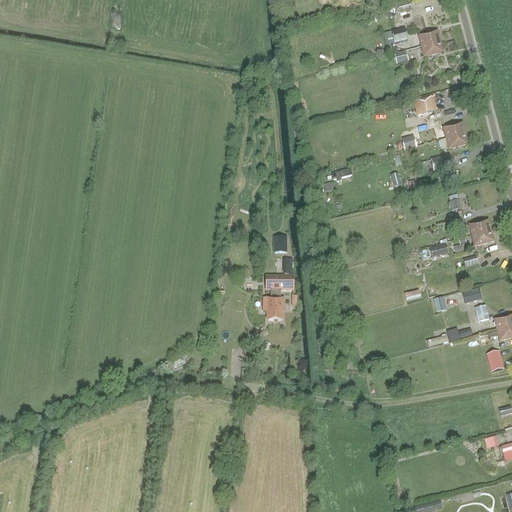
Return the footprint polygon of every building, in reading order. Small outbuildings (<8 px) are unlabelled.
[(411,10),(409,2),(397,5),(395,6),(395,9),(398,8),(399,13),(411,10)] [(407,31),(398,33),(391,34),(394,46),(401,45),(410,43),(407,31)] [(440,42),(437,32),(418,37),(420,48),(440,42)] [(443,53),(440,42),(420,48),(423,58),(443,53)] [(408,62),(406,51),(394,54),(397,65),(408,62)] [(414,102),(417,116),(436,112),(433,98),(414,102)] [(465,135),(462,124),(442,129),(445,140),(465,135)] [(467,145),(465,135),(445,140),(448,151),(467,145)] [(414,138),(402,141),(404,150),(416,147),(414,138)] [(445,169),(453,167),(450,155),(431,160),(436,180),(447,177),(445,169)] [(401,186),(398,174),(391,176),(394,188),(401,186)] [(332,183),(324,184),(325,192),(333,190),(332,183)] [(449,203),(452,212),(461,210),(458,201),(449,203)] [(461,227),(459,221),(451,223),(453,230),(461,227)] [(490,231),(488,221),(468,226),(471,237),(490,231)] [(493,242),(490,231),(471,237),(474,247),(493,242)] [(433,258),(448,254),(446,245),(430,249),(433,258)] [(454,247),(456,254),(463,252),(461,245),(454,247)] [(290,260),(290,250),(281,250),(281,260),(282,259),(282,276),(292,276),(292,260),(290,260)] [(479,264),(477,257),(463,260),(465,268),(479,264)] [(293,291),(293,278),(266,278),(266,291),(270,291),(270,300),(268,300),(267,311),(267,312),(268,312),(268,321),(281,321),(281,312),(283,312),(283,300),(281,300),(281,291),(293,291)] [(462,293),(465,303),(482,299),(479,288),(462,293)] [(419,290),(404,294),(407,302),(421,297),(419,290)] [(437,313),(445,311),(442,298),(434,300),(437,313)] [(490,319),(486,306),(475,309),(479,322),(490,319)] [(511,327),(511,315),(493,321),(496,331),(511,327)] [(511,338),(511,327),(496,331),(499,342),(511,338)] [(460,334),(463,340),(473,337),(471,331),(460,334)] [(458,332),(448,335),(451,346),(462,344),(458,332)] [(493,342),(491,334),(478,337),(479,339),(475,340),(476,345),(480,344),(480,346),(493,342)] [(448,343),(447,337),(426,342),(428,348),(448,343)] [(491,373),(503,370),(498,353),(487,356),(491,373)] [(374,359),(370,356),(366,361),(370,365),(374,359)] [(511,414),(511,411),(511,407),(499,410),(501,417),(511,414)] [(487,450),(499,446),(496,436),(484,440),(487,450)] [(511,460),(511,444),(501,448),(505,463),(511,460)] [(428,511),(443,508),(441,501),(409,509),(409,511),(428,511)]
